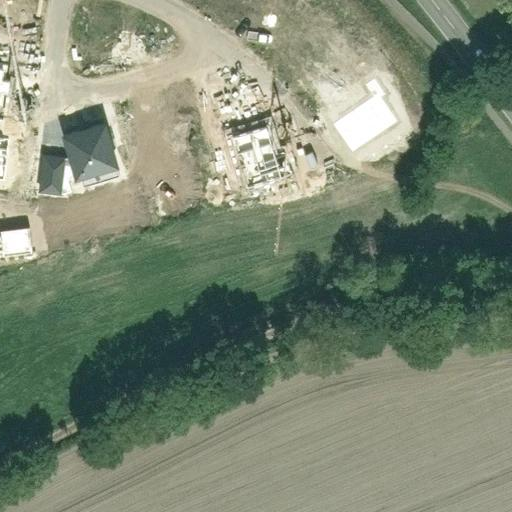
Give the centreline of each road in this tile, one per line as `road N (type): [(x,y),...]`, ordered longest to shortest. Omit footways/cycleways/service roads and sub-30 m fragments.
road 1 (track): [(0,466),(200,366),(297,328),(410,301),(511,290)]
road 2 (residential): [(67,0),(54,105),(222,44)]
road 3 (residential): [(222,44),(330,151)]
road 4 (secondary): [(511,106),(429,0)]
